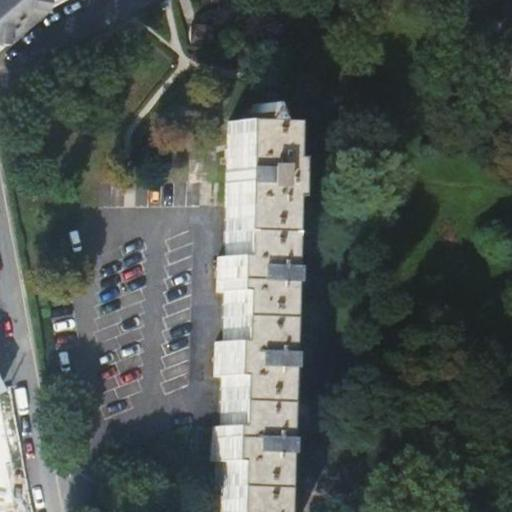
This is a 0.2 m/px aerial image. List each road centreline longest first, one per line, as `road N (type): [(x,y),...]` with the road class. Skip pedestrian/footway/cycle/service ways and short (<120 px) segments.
road 1 (residential): [(0,264),(47,511)]
road 2 (residential): [(0,81),(57,36),(131,0)]
